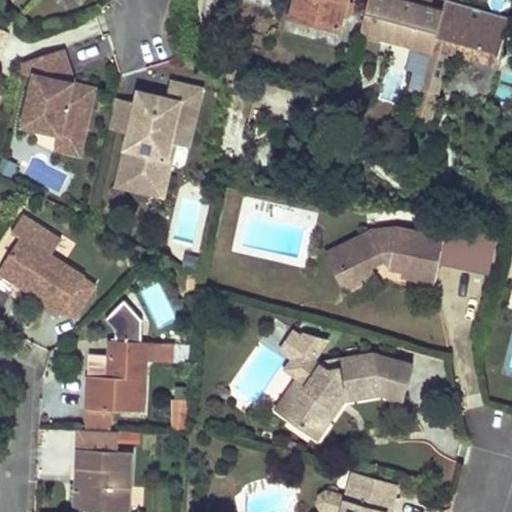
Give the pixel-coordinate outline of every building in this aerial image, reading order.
[(347,0),(294,0),(290,15),(339,28),(347,0)] [(404,0),(402,0),(367,0),(359,34),(379,40),(385,18),(416,26),(410,48),(430,54),(431,54),(436,33),(444,0),(404,0)] [(459,0),(444,0),(436,33),(500,49),(509,12),(459,0)] [(500,49),(436,33),(431,54),(430,54),(424,76),(439,80),(447,51),(496,64),(500,49)] [(60,135),(84,140),(96,89),(89,87),(75,84),(65,82),(69,65),(64,49),(22,62),(20,72),(34,75),(22,126),(60,135)] [(75,84),(69,65),(65,82),(75,84)] [(129,135),(120,171),(127,182),(152,187),(163,181),(172,139),(185,141),(193,105),(198,106),(202,88),(182,83),(170,81),(166,97),(138,91),(136,103),(116,98),(109,130),(129,135)] [(127,182),(120,171),(117,187),(164,198),(176,145),(189,148),(198,106),(193,105),(185,141),(172,139),(163,181),(152,187),(127,182)] [(448,162),(416,157),(412,173),(445,179),(448,162)] [(0,171),(10,177),(16,165),(4,159),(0,165),(0,171)] [(23,237),(1,272),(31,293),(46,303),(44,306),(58,315),(70,298),(81,305),(95,284),(52,254),(62,239),(25,214),(14,231),(23,237)] [(351,264),(338,271),(349,294),(381,277),(376,268),(391,261),(396,267),(409,268),(408,273),(427,277),(441,280),(444,261),(492,268),(498,233),(449,225),(447,235),(403,227),(400,236),(381,238),(376,231),(343,248),(351,264)] [(403,227),(376,231),(381,238),(400,236),(403,227)] [(343,248),(330,255),(338,271),(351,264),(343,248)] [(146,358),(147,341),(143,341),(144,319),(124,299),(105,318),(115,329),(115,340),(111,340),(110,355),(89,354),(87,408),(112,409),(144,410),(146,358)] [(170,359),(171,342),(147,341),(146,358),(170,359)] [(406,400),(416,364),(379,354),(331,361),(327,366),(302,400),(290,391),(279,407),(320,437),(331,422),(327,419),(336,406),(333,404),(342,392),(346,391),(347,400),(367,397),(385,394),(406,400)] [(302,400),(327,366),(316,357),(290,391),(302,400)] [(331,422),(347,400),(346,391),(342,392),(333,404),(336,406),(327,419),(331,422)] [(188,422),(189,400),(177,399),(177,422),(188,422)] [(112,430),(112,409),(87,408),(86,429),(112,430)] [(188,430),(188,422),(177,422),(176,430),(188,430)] [(131,451),(78,448),(76,498),(75,509),(115,511),(126,500),(127,487),(130,487),(131,451)] [(388,511),(393,511),(401,483),(355,471),(348,495),(329,489),(321,494),(319,503),(323,511),(326,511),(388,511)]
